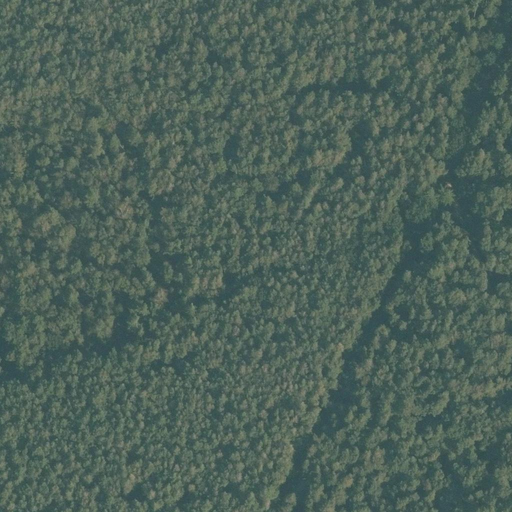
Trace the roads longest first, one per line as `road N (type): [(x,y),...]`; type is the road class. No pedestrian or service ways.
road 1 (track): [(0,400),(449,218)]
road 2 (track): [(275,511),(425,226)]
road 3 (track): [(506,0),(446,170),(449,218)]
road 4 (unknown): [(511,31),(449,218)]
road 5 (unknown): [(449,218),(451,243),(511,387)]
road 6 (track): [(449,218),(511,366)]
road 7 (track): [(0,258),(49,381)]
